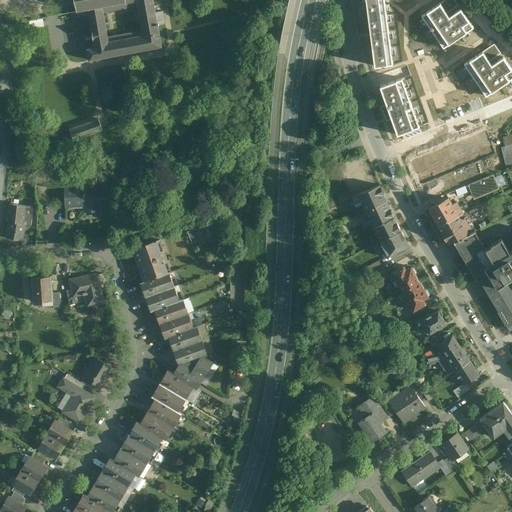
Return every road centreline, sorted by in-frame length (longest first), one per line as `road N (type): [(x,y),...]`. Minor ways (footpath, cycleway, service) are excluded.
road 1 (primary): [(240,511),(278,371),(290,126),(311,0)]
road 2 (residential): [(509,376),(460,306),(392,175),(351,62),(343,0)]
road 3 (residential): [(56,511),(131,387),(139,323),(121,260),(106,245),(82,239),(0,246)]
road 4 (residential): [(509,376),(369,472)]
